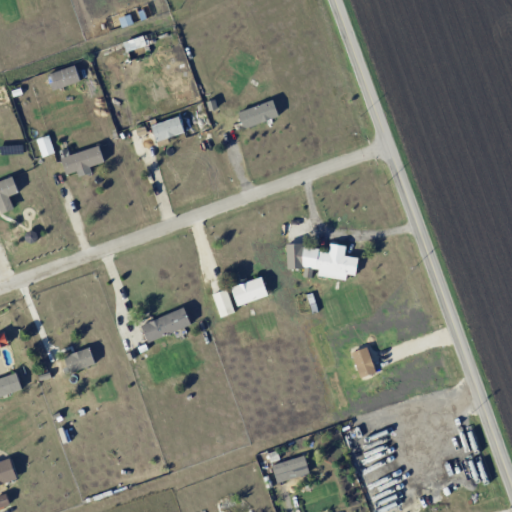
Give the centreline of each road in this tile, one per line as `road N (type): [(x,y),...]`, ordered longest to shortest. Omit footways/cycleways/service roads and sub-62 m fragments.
road 1 (tertiary): [(511,490),(331,0)]
road 2 (residential): [(0,288),(385,145)]
